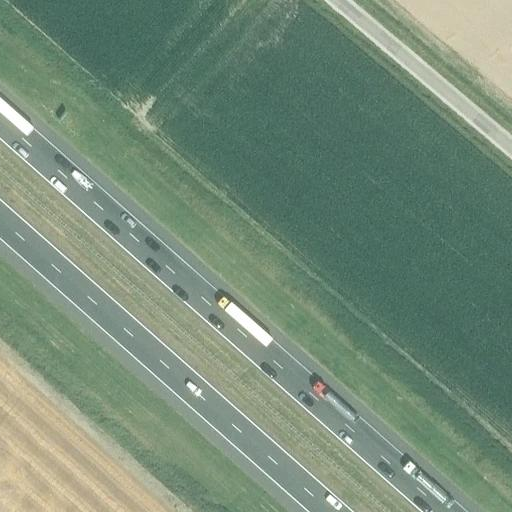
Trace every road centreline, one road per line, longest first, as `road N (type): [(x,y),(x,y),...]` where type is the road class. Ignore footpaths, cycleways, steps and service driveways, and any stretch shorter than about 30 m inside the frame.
road 1 (motorway): [(443,511),(0,119)]
road 2 (motorway): [(0,221),(329,511)]
road 3 (unclassified): [(511,151),(335,0)]
